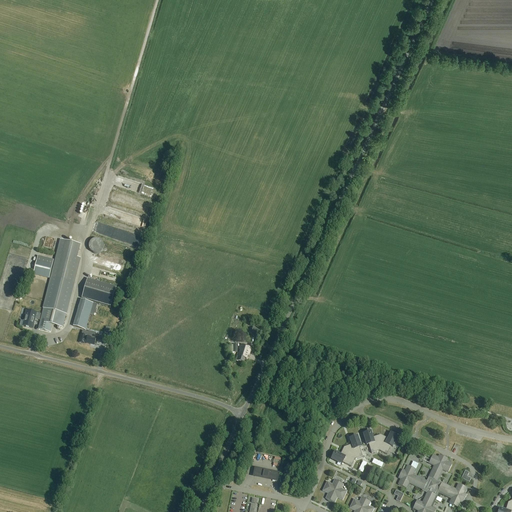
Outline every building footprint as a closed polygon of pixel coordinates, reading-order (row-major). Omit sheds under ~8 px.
[(101,240),(98,239),(96,239),(94,240),(92,241),(90,242),(89,245),(89,247),(89,249),(90,251),(92,253),(94,254),(97,254),(99,254),(101,252),(103,251),(104,249),(104,246),(103,244),(102,242),(101,240)] [(62,327),(73,285),(74,285),(81,259),(77,258),(81,245),(60,240),(50,279),(52,279),(41,322),(40,327),(47,329),(50,324),(62,327)] [(38,256),(33,275),(49,279),(54,260),(38,256)] [(111,307),(116,288),(87,279),(82,299),(111,307)] [(85,330),(92,305),(80,302),(73,326),(85,330)] [(26,311),(25,316),(22,326),(32,329),(35,319),(39,320),(40,317),(41,315),(26,311)] [(260,328),(252,326),(250,332),(258,334),(260,328)] [(84,343),(86,344),(94,345),(96,339),(101,340),(102,337),(94,335),(93,338),(81,335),(79,343),(84,344),(84,343)] [(248,355),(251,347),(241,344),(238,356),(237,355),(235,360),(243,363),(245,358),(246,358),(247,355),(248,355)] [(372,454),(379,452),(381,436),(373,438),(371,433),(363,435),(367,446),(369,445),(372,454)] [(381,436),(379,452),(387,456),(391,447),(393,448),(398,438),(391,434),(388,440),(381,436)] [(352,445),(344,448),(355,460),(363,457),(359,448),(361,448),(357,437),(350,440),(352,445)] [(355,460),(344,448),(340,456),(335,453),(332,460),(342,465),(343,463),(351,468),(355,460)] [(433,495),(435,490),(452,499),(450,504),(457,508),(460,502),(463,504),(467,496),(464,494),(467,489),(459,485),(456,491),(437,482),(443,470),(448,473),(452,465),(446,463),(448,460),(440,456),(438,459),(433,456),(429,464),(435,467),(429,478),(432,480),(430,484),(413,476),(416,470),(408,466),(405,472),(402,471),(398,479),(401,480),(399,486),(406,490),(409,484),(423,491),(423,492),(427,494),(427,492),(428,493),(423,504),(417,501),(413,509),(419,511),(418,511),(435,511),(436,510),(431,508),(436,496),(433,495)] [(255,476),(276,481),(278,475),(256,470),(255,476)] [(469,483),(471,479),(467,477),(469,473),(465,472),(461,479),(469,483)] [(330,502),(339,483),(334,481),(332,485),(327,483),(323,492),(328,495),(326,500),(330,502)] [(344,486),(339,483),(330,502),(335,504),(337,499),(343,502),(347,492),(342,490),(344,486)] [(396,491),(394,495),(398,497),(396,501),(400,503),(404,495),(396,491)] [(360,511),(366,501),(361,499),(359,503),(354,500),(349,509),(354,511),(360,511)] [(371,503),(366,501),(360,511),(373,511),(374,510),(369,507),(371,503)] [(511,511),(511,506),(508,503),(506,511),(500,509),(498,511),(511,511)]
